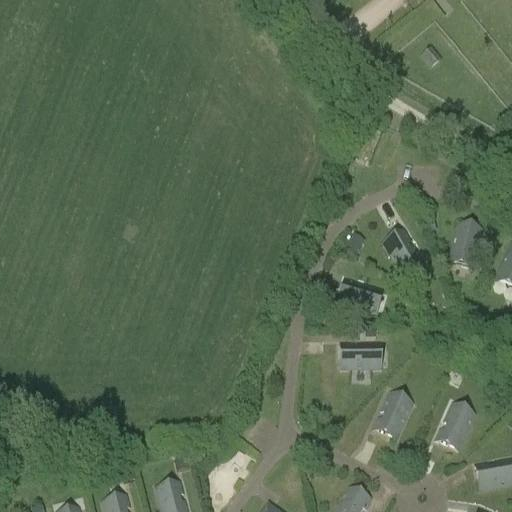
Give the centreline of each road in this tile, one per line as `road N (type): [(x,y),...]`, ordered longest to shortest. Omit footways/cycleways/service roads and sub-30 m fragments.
road 1 (unclassified): [(511,172),(420,122),(327,42),(299,0)]
road 2 (unknown): [(274,443),(440,507)]
